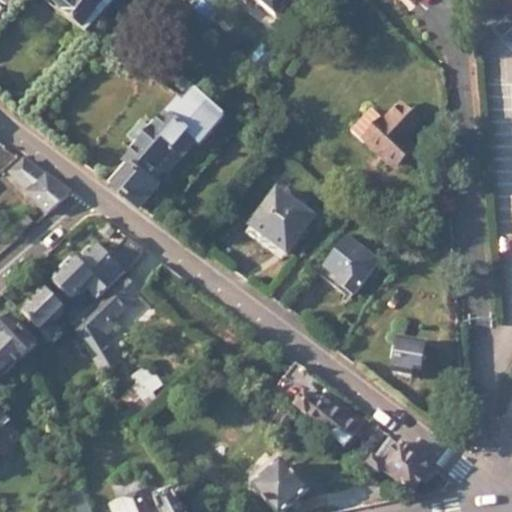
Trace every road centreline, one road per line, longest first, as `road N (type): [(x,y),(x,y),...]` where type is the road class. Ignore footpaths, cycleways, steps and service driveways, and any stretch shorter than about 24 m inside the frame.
road 1 (residential): [(93,192),(468,466),(506,504)]
road 2 (residential): [(0,275),(93,192)]
road 3 (residential): [(0,114),(93,192)]
